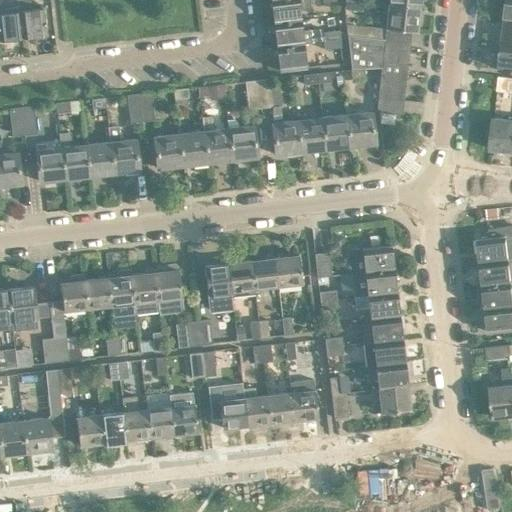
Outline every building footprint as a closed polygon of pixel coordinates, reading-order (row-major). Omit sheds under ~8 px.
[(30,0),(16,0),(18,11),(20,10),(23,36),(47,33),(44,8),(31,9),(30,0)] [(300,19),(299,9),(310,7),(309,0),(271,0),(274,22),(300,19)] [(362,0),(345,0),(344,9),(362,11),(362,0)] [(411,31),(417,31),(420,7),(389,3),(387,27),(411,29),(411,31)] [(0,38),(23,36),(20,10),(18,11),(0,12),(0,38)] [(310,29),(301,30),(300,19),(274,22),(277,46),(302,43),(303,44),(311,42),(310,29)] [(502,43),(511,43),(511,20),(505,20),(502,43)] [(346,25),(348,45),(351,68),(382,67),(378,97),(403,100),(411,31),(411,29),(387,27),(386,29),(346,25)] [(323,41),(340,39),(339,30),(322,32),(323,41)] [(340,39),(323,41),(324,49),(341,47),(340,39)] [(305,66),(303,44),(302,43),(277,46),(280,69),(305,66)] [(511,43),(502,43),(499,68),(511,69),(511,43)] [(364,68),(350,69),(351,78),(365,77),(364,68)] [(317,73),(318,82),(331,81),(329,72),(317,73)] [(318,82),(317,73),(303,75),(304,84),(318,82)] [(511,77),(498,76),(497,90),(511,92),(511,77)] [(269,78),(261,79),(258,80),(261,107),(271,106),(273,122),(271,122),(275,153),(301,150),(297,119),(282,121),(280,105),(272,106),(269,78)] [(261,107),(258,80),(244,81),(248,109),(261,107)] [(222,84),(198,87),(199,96),(224,93),(222,84)] [(187,88),(173,90),(174,99),(188,97),(187,88)] [(139,93),(143,121),(154,120),(151,92),(139,93)] [(143,121),(139,93),(127,95),(130,122),(143,121)] [(105,107),(104,97),(91,99),(92,108),(105,107)] [(377,110),(402,113),(403,100),(378,97),(377,110)] [(70,111),(69,101),(55,103),(56,112),(70,111)] [(22,107),(25,134),(36,133),(33,106),(22,107)] [(25,134),(22,107),(9,108),(12,136),(25,134)] [(375,142),(371,111),(345,114),(349,145),(375,142)] [(296,113),(297,119),(301,150),(325,148),(321,117),(306,118),(305,112),(296,113)] [(381,112),(380,122),(394,124),(395,114),(381,112)] [(321,117),(325,148),(349,145),(345,114),(321,117)] [(212,115),(202,116),(201,116),(203,130),(204,130),(207,161),(232,158),(228,128),(213,129),(212,115)] [(511,150),(511,118),(494,116),(490,148),(511,150)] [(107,126),(109,141),(110,141),(114,172),(139,170),(135,138),(119,140),(118,125),(107,126)] [(254,125),(229,127),(228,128),(232,158),(257,155),(254,125)] [(204,130),(203,130),(180,133),(179,133),(183,164),(207,161),(204,130)] [(64,178),(90,175),(86,143),(70,145),(70,140),(71,140),(70,131),(59,133),(61,146),(64,178)] [(183,164),(179,133),(154,136),(158,167),(183,164)] [(0,139),(0,185),(21,183),(18,151),(2,153),(0,139)] [(86,143),(90,175),(114,172),(110,141),(109,141),(86,143)] [(64,178),(61,146),(36,149),(39,181),(64,178)] [(497,207),(486,208),(487,218),(498,217),(497,207)] [(480,261),(511,257),(511,225),(507,226),(506,226),(489,228),(490,236),(478,237),(480,261)] [(377,235),(369,236),(370,245),(378,244),(377,235)] [(348,253),(349,258),(351,273),(393,268),(390,245),(352,249),(348,253)] [(314,253),(317,276),(331,274),(328,252),(314,253)] [(298,255),(274,258),(273,258),(277,286),(301,284),(298,255)] [(511,257),(480,261),(483,285),(511,282),(511,281),(511,257)] [(253,289),(254,289),(277,286),(273,258),(250,261),(253,289)] [(254,294),(253,289),(250,261),(226,263),(229,292),(230,297),(254,294)] [(182,308),(181,298),(177,266),(174,263),(164,265),(162,268),(162,271),(154,272),(158,309),(159,313),(180,311),(182,308)] [(229,292),(226,263),(203,266),(206,295),(229,292)] [(351,273),(353,297),(395,293),(393,268),(351,273)] [(154,272),(130,274),(134,312),(158,309),(154,272)] [(63,312),(87,309),(84,280),(83,274),(70,275),(67,279),(68,282),(59,283),(63,312)] [(134,312),(130,274),(107,277),(111,306),(112,314),(114,314),(115,326),(132,324),(131,312),(134,312)] [(87,309),(111,306),(107,277),(84,280),(87,309)] [(485,298),(486,308),(486,309),(511,305),(511,293),(511,282),(483,285),(480,285),(478,288),(478,296),(481,298),(485,298)] [(7,289),(10,319),(36,316),(34,303),(32,286),(7,289)] [(0,328),(2,329),(1,320),(10,319),(7,289),(0,289),(0,328)] [(319,301),(336,299),(335,289),(318,291),(319,301)] [(395,293),(353,297),(354,309),(368,307),(370,318),(398,315),(395,293)] [(336,299),(319,301),(320,309),(337,307),(336,299)] [(49,302),(34,303),(36,316),(36,317),(50,315),(49,302)] [(511,305),(486,309),(488,332),(511,329),(511,305)] [(398,315),(370,318),(371,332),(361,333),(363,343),(401,338),(398,315)] [(290,316),(281,317),(283,334),(292,333),(290,316)] [(196,321),(199,344),(211,342),(208,319),(196,321)] [(257,320),(259,337),(269,336),(266,319),(257,320)] [(259,337),(257,320),(249,321),(251,338),(259,337)] [(199,344),(196,321),(185,322),(188,345),(199,344)] [(243,326),(235,327),(236,340),(244,339),(243,326)] [(163,348),(161,332),(151,333),(154,350),(163,348)] [(53,338),(54,353),(55,361),(67,359),(66,350),(65,336),(53,338)] [(114,337),(116,353),(116,354),(125,353),(123,336),(114,337)] [(325,347),(342,345),(341,336),(324,338),(325,347)] [(116,354),(116,353),(114,337),(105,338),(107,355),(116,354)] [(55,361),(54,353),(53,338),(41,339),(44,362),(55,361)] [(363,343),(364,353),(366,366),(375,365),(404,362),(401,338),(363,343)] [(284,342),(285,353),(286,359),(295,358),(293,341),(284,342)] [(259,345),(260,353),(261,362),(271,361),(269,344),(259,345)] [(509,355),(508,344),(485,347),(486,361),(510,358),(510,355),(509,355)] [(261,362),(260,353),(259,345),(252,346),(254,363),(261,362)] [(343,353),(342,345),(325,347),(326,356),(343,353)] [(66,350),(67,359),(81,358),(80,348),(66,350)] [(200,352),(202,376),(215,374),(212,351),(200,352)] [(202,376),(200,352),(189,354),(192,377),(202,376)] [(164,356),(155,357),(157,374),(166,373),(164,356)] [(117,362),(119,379),(128,378),(126,361),(117,362)] [(119,379),(117,362),(108,363),(110,380),(119,379)] [(404,362),(375,365),(378,388),(406,385),(404,362)] [(102,365),(94,366),(95,374),(103,373),(102,365)] [(511,414),(511,375),(511,367),(501,368),(503,385),(489,387),(492,417),(511,414)] [(56,369),(59,393),(71,391),(68,368),(56,369)] [(59,393),(56,369),(45,370),(47,394),(59,393)] [(340,393),(339,393),(337,377),(329,378),(331,394),(340,393)] [(288,381),(289,393),(293,421),(316,418),(311,378),(288,381)] [(241,388),(242,388),(242,382),(232,383),(233,399),(218,401),(221,429),(245,426),(241,388)] [(406,385),(378,388),(381,413),(409,409),(406,385)] [(268,423),(265,396),(255,397),(254,387),(242,388),(241,388),(245,426),(268,423)] [(340,393),(331,394),(334,417),(348,415),(345,392),(339,393),(340,393)] [(268,423),(292,421),(293,421),(289,393),(265,396),(268,423)] [(123,411),(126,440),(149,437),(146,409),(138,410),(136,395),(121,397),(123,411)] [(194,403),(170,406),(173,434),(197,432),(194,403)] [(149,437),(173,434),(170,406),(146,409),(149,437)] [(99,414),(102,442),(126,440),(123,411),(99,414)] [(78,445),(102,442),(99,414),(75,417),(78,445)] [(47,417),(22,420),(25,451),(51,448),(47,417)] [(0,422),(0,441),(1,454),(25,451),(22,420),(0,422)]
